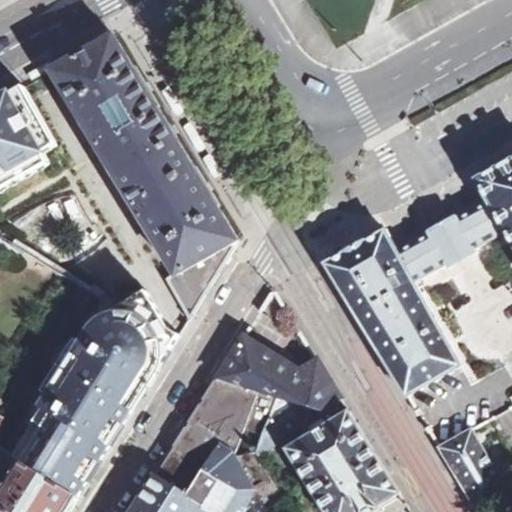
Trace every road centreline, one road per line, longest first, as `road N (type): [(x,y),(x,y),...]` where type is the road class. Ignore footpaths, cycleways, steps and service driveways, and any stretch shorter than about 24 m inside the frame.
road 1 (residential): [(280,231),(103,511)]
road 2 (residential): [(280,231),(451,511)]
road 3 (unclassified): [(338,118),(511,31)]
road 4 (unclassified): [(240,0),(278,75),(310,109),(338,118)]
road 5 (residential): [(338,118),(280,231)]
